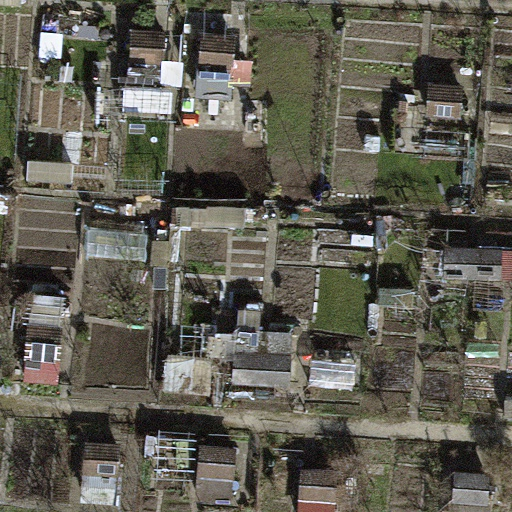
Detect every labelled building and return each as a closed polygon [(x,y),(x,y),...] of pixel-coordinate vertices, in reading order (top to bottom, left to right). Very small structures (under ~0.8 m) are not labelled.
[(166,63),(168,27),(133,25),(131,61),(166,63)] [(234,89),(239,32),(201,29),(197,86),(234,89)] [(462,117),(465,83),(431,80),(428,114),(462,117)] [(505,245),(441,244),(440,275),(511,276),(511,227),(505,227),(505,245)] [(27,379),(60,381),(66,294),(33,291),(27,379)] [(234,379),(293,382),(296,329),(236,327),(234,379)] [(123,471),(123,439),(88,438),(87,470),(123,471)] [(235,499),(238,443),(203,441),(200,497),(235,499)] [(336,511),(340,466),(306,463),(301,511),(336,511)] [(453,511),(490,511),(492,471),(456,469),(453,511)]
